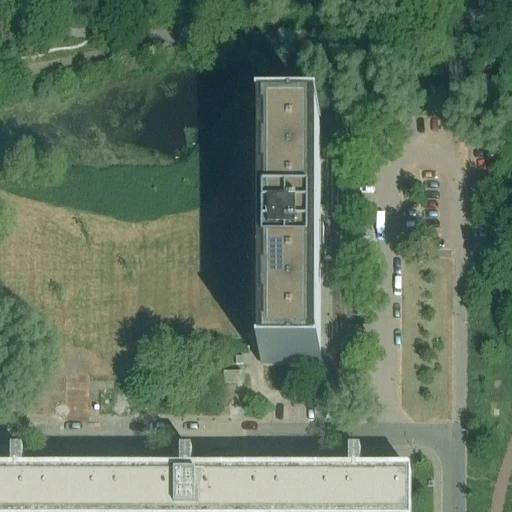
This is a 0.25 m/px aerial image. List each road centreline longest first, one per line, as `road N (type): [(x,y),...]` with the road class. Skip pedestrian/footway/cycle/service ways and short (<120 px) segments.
road 1 (residential): [(453,238),(453,160),(388,161),(387,435)]
road 2 (residential): [(387,435),(0,435)]
road 3 (residential): [(387,435),(453,435),(453,511)]
